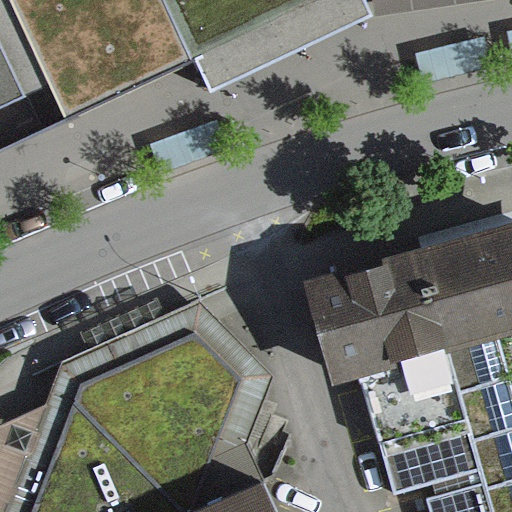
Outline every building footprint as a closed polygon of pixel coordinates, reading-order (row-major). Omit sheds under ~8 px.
[(0,0),(0,127),(15,159),(342,0),(0,0)] [(483,34),(414,51),(421,77),(489,59),(483,34)] [(224,119),(158,143),(167,168),(233,143),(224,119)] [(511,511),(511,242),(319,291),(341,379),(369,372),(398,488),(422,482),(429,511),(511,511)] [(283,511),(255,449),(278,374),(214,299),(68,361),(9,511),(283,511)]
